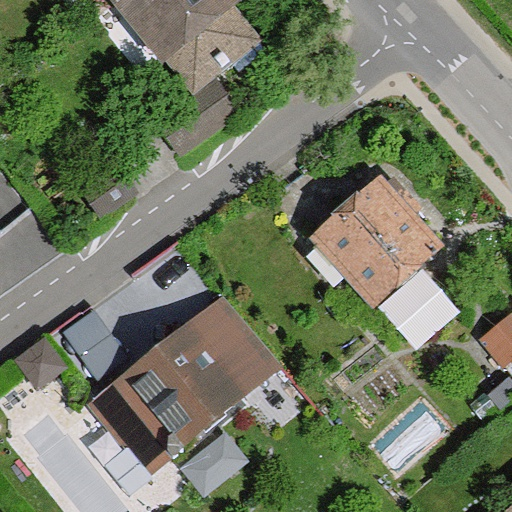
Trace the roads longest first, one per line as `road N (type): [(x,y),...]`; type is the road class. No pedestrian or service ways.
road 1 (residential): [(0,333),(355,79),(412,19)]
road 2 (residential): [(511,132),(412,19)]
